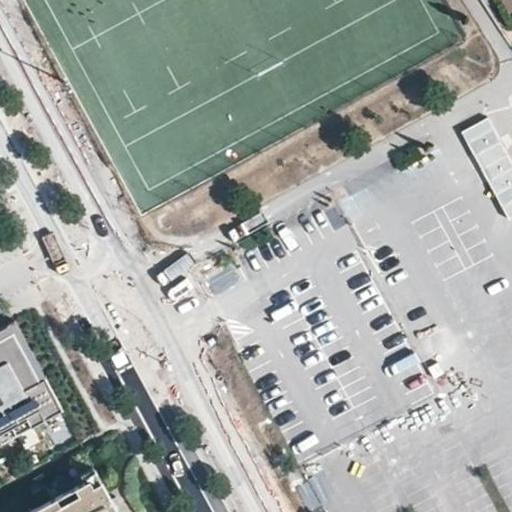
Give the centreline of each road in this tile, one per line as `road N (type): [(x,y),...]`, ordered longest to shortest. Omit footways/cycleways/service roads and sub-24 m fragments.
road 1 (residential): [(61,249),(202,511)]
road 2 (residential): [(0,136),(61,249)]
